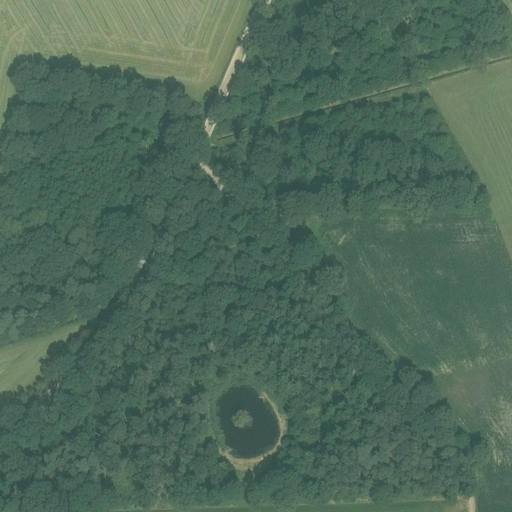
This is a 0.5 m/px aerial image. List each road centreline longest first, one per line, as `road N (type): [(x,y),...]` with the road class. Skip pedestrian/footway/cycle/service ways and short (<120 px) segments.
road 1 (track): [(0,437),(115,310),(259,0)]
road 2 (track): [(186,157),(462,475),(468,511)]
